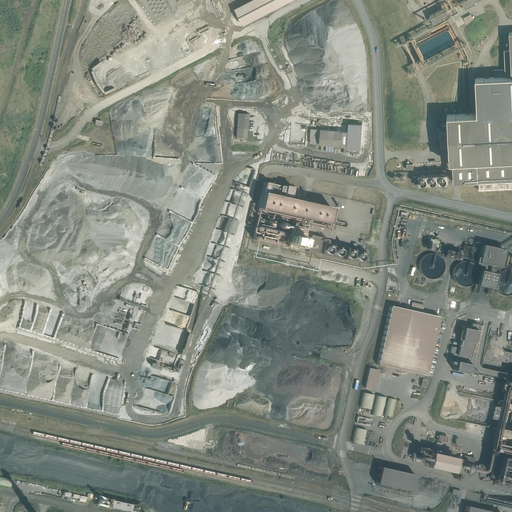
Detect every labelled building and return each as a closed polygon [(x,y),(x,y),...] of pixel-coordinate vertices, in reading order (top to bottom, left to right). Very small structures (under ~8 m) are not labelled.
[(252,0),(235,9),(243,24),(289,0),(252,0)] [(463,0),(460,2),(464,9),(476,3),(475,2),(478,0),(463,0)] [(447,6),(429,15),(435,26),(451,17),(450,15),(458,11),(454,3),(448,6),(447,6)] [(461,18),(456,21),(459,27),(464,24),(461,18)] [(451,114),(447,114),(447,122),(447,127),(448,147),(448,149),(449,157),(449,161),(452,161),(452,167),(453,182),(459,181),(462,181),(463,181),(474,181),(475,181),(477,181),(480,180),(481,180),(485,180),(497,180),(511,178),(511,31),(509,32),(509,41),(509,50),(504,50),(503,50),(504,69),(494,69),(494,70),(494,71),(494,74),(494,77),(490,77),(484,77),(482,77),(475,78),(475,81),(475,83),(476,96),(477,113),(475,113),(471,113),(470,113),(466,113),(461,113),(458,114),(452,114),(451,114)] [(248,114),(237,113),(235,138),(246,138),(248,114)] [(320,129),(310,128),(310,137),(310,143),(347,146),(347,148),(360,149),(362,123),(349,122),(348,131),(320,129)] [(446,172),(413,174),(414,184),(425,184),(429,184),(448,183),(448,172),(446,172)] [(263,182),(256,212),(258,213),(303,223),(324,228),(326,228),(326,227),(327,221),(329,215),(331,207),(317,204),(302,201),(301,200),(293,199),(295,189),(278,185),(275,184),(274,184),(271,183),(270,183),(267,183),(263,182)] [(278,230),(255,225),(252,239),(275,244),(278,230)] [(298,246),(301,236),(292,234),(293,232),(294,232),(295,229),(291,228),(287,228),(284,242),(298,246)] [(321,237),(310,235),(306,251),(363,264),(366,252),(321,241),(321,237)] [(428,237),(427,243),(425,249),(436,251),(439,239),(428,237)] [(503,249),(481,244),(477,262),(499,267),(503,249)] [(463,245),(462,251),(461,257),(471,259),(473,253),(474,247),(463,245)] [(447,258),(455,259),(456,260),(458,260),(459,252),(458,252),(457,251),(443,248),(442,256),(447,258)] [(443,265),(443,263),(442,260),(441,258),(439,256),(438,255),(435,253),(433,252),(431,252),(428,252),(426,253),(423,254),(421,256),(420,257),(418,260),(417,262),(417,265),(417,267),(418,269),(419,272),(421,274),(422,276),(425,277),(427,278),(430,278),(432,278),(435,277),(437,276),(439,274),(441,272),(442,270),(443,267),(443,265)] [(476,273),(476,270),(475,268),(474,266),(473,264),(472,263),(470,262),(468,261),(465,260),(463,260),(461,260),(459,261),(457,262),(455,264),(453,266),(452,268),(451,270),(451,273),(451,275),(452,277),(453,280),(454,282),(456,283),(458,284),(460,285),(463,286),(465,285),(468,285),(470,284),(472,282),(474,280),(475,278),(476,276),(476,273)] [(511,271),(509,270),(508,270),(505,269),(503,269),(500,270),(498,271),(496,273),(494,275),(493,277),(493,279),(492,282),(492,284),(493,286),(494,288),(495,290),(497,292),(500,293),(502,294),(504,294),(506,294),(507,294),(509,294),(511,292),(511,271)] [(194,303),(197,291),(179,286),(177,293),(184,295),(186,296),(185,300),(194,303)] [(423,304),(411,302),(409,309),(390,305),(376,365),(425,376),(439,316),(421,312),(423,304)] [(468,328),(463,327),(462,327),(460,336),(459,342),(458,345),(458,347),(456,354),(454,353),(455,347),(453,347),(451,346),(450,352),(452,353),(452,355),(456,356),(455,361),(455,362),(453,361),(452,361),(450,361),(449,360),(449,363),(454,364),(453,368),(453,370),(468,373),(468,372),(469,371),(469,370),(470,365),(470,364),(471,360),(472,357),(470,357),(472,350),(472,348),(472,346),(473,345),(473,344),(474,340),(474,339),(474,338),(476,331),(476,330),(477,325),(473,324),(470,323),(469,329),(468,328)] [(374,390),(374,386),(375,383),(377,376),(377,373),(378,370),(368,368),(364,387),(374,390)] [(511,387),(506,386),(503,402),(511,404),(511,387)] [(370,409),(373,395),(362,392),(359,407),(370,409)] [(381,417),(385,400),(386,397),(375,395),(371,414),(381,417)] [(391,417),(395,400),(388,398),(384,415),(391,417)] [(365,430),(355,427),(351,442),(353,442),(362,444),(363,441),(363,440),(365,430)] [(511,445),(509,445),(506,456),(511,457),(511,430),(503,429),(502,435),(511,437),(511,445)] [(454,457),(428,450),(425,464),(451,471),(454,457)] [(488,473),(487,477),(489,478),(491,478),(494,479),(493,483),(500,484),(501,485),(501,486),(502,486),(503,485),(505,485),(506,486),(508,486),(509,486),(511,486),(511,458),(494,454),(491,466),(491,467),(491,469),(490,471),(490,472),(490,474),(488,473)] [(463,455),(462,460),(462,461),(473,464),(474,458),(474,457),(473,457),(464,455),(463,455)] [(414,474),(379,466),(375,483),(410,491),(414,474)] [(0,476),(0,484),(10,487),(11,479),(0,476)] [(468,491),(466,498),(478,501),(480,494),(468,491)] [(128,511),(129,504),(99,498),(99,499),(106,501),(104,507),(128,511)]
